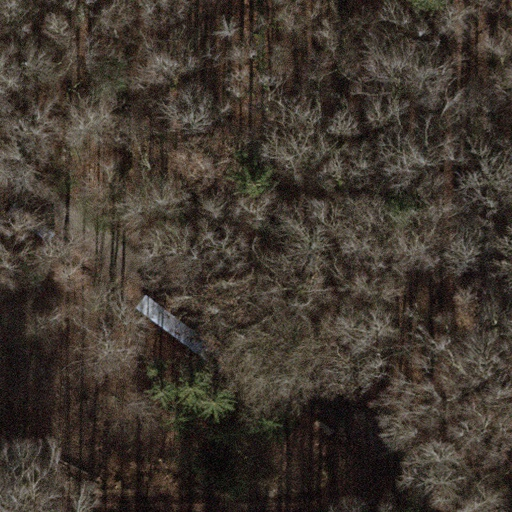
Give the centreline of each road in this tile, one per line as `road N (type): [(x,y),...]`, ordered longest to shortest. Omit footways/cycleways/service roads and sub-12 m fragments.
road 1 (track): [(511,508),(448,481),(0,175)]
road 2 (track): [(0,495),(309,493),(448,481)]
